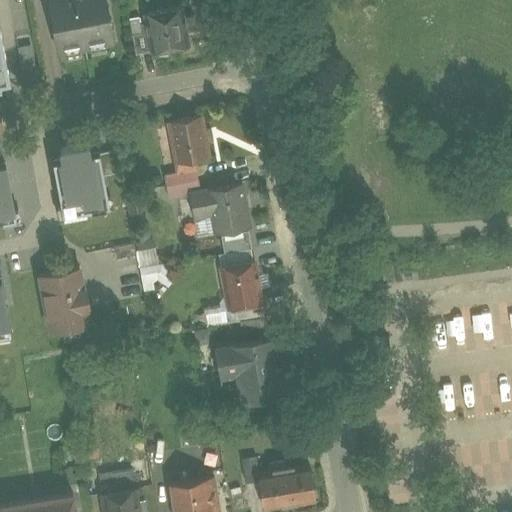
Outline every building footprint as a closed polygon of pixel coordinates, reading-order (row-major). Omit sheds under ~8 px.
[(105,0),(43,0),(51,48),(111,38),(105,0)] [(132,53),(185,44),(177,1),(140,7),(144,31),(129,34),(132,53)] [(0,29),(0,84),(10,83),(0,29)] [(202,126),(199,112),(152,121),(162,172),(174,170),(174,171),(194,167),(192,158),(207,155),(204,139),(211,138),(209,125),(202,126)] [(91,153),(89,144),(62,148),(64,159),(56,161),(65,215),(107,208),(97,152),(91,153)] [(0,225),(18,223),(8,165),(0,166),(0,225)] [(247,225),(239,179),(188,188),(196,234),(219,230),(220,235),(239,232),(238,226),(247,225)] [(256,271),(253,253),(215,259),(223,308),(261,302),(258,288),(267,286),(264,270),(256,271)] [(89,323),(78,260),(31,269),(43,331),(89,323)] [(163,288),(173,273),(161,265),(151,280),(163,288)] [(0,337),(13,335),(4,283),(0,283),(0,337)] [(278,392),(269,332),(209,341),(214,372),(236,368),(237,366),(241,398),(278,392)] [(39,391),(37,378),(22,380),(24,394),(39,391)] [(375,391),(377,421),(399,419),(397,390),(375,391)] [(258,507),(311,499),(306,462),(289,465),(288,457),(265,461),(266,468),(252,470),(254,479),(242,481),(245,504),(257,502),(258,507)] [(169,511),(216,511),(210,471),(164,478),(169,511)] [(99,511),(137,511),(132,478),(95,484),(99,511)] [(0,511),(72,511),(68,485),(0,495),(0,511)]
